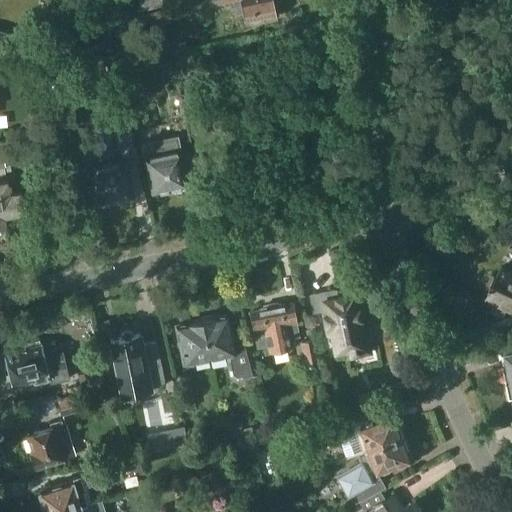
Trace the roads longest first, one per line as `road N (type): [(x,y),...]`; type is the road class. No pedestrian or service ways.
road 1 (residential): [(0,298),(383,218)]
road 2 (residential): [(511,508),(473,443),(383,218)]
road 3 (residential): [(383,218),(351,0)]
road 4 (residential): [(383,218),(511,193)]
